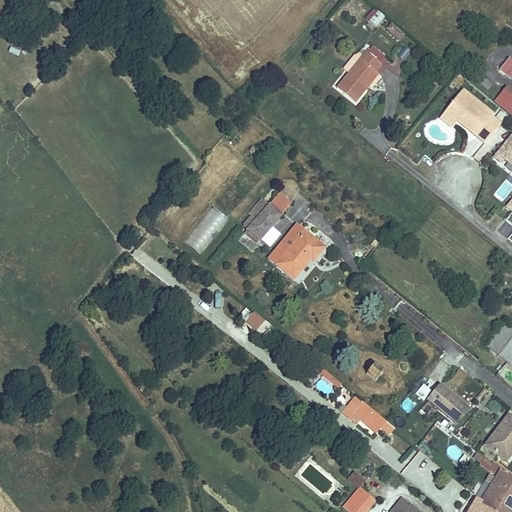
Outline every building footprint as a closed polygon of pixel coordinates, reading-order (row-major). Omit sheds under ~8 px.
[(367,18),(370,21),(377,13),(373,10),(367,18)] [(378,12),(370,21),(370,22),(376,27),(384,17),(378,12)] [(391,25),(387,30),(399,40),(403,36),(391,25)] [(19,56),(20,52),(10,48),(8,52),(19,56)] [(349,74),(337,89),(355,103),(367,89),(362,85),(373,71),(376,73),(382,65),(379,63),(384,57),(372,48),(368,54),(366,52),(365,53),(361,50),(359,53),(355,56),(343,70),(349,74)] [(511,78),(511,60),(509,58),(500,70),(511,79),(511,78)] [(362,85),(367,89),(378,74),(376,73),(373,71),(362,85)] [(490,84),(483,78),(478,82),(486,89),(490,84)] [(433,82),(428,89),(432,92),(437,84),(433,82)] [(511,95),(504,90),(494,102),(511,115),(511,95)] [(462,91),(445,112),(457,122),(476,137),(492,115),(462,91)] [(501,111),(496,117),(502,121),(506,116),(501,111)] [(445,112),(440,119),(452,128),(457,122),(445,112)] [(491,117),(476,137),(485,144),(501,125),(491,117)] [(511,135),(511,136),(494,158),(501,164),(504,160),(511,166),(511,135)] [(493,196),(506,204),(511,194),(511,185),(504,180),(493,196)] [(279,195),(269,206),(280,216),(290,205),(279,195)] [(262,200),(249,215),(251,217),(258,209),(262,213),(269,205),(262,200)] [(199,255),(228,220),(211,205),(181,241),(199,255)] [(249,233),(259,242),(281,216),(280,216),(269,206),(269,205),(262,213),(258,209),(243,227),(247,231),(244,234),(247,236),(249,233)] [(297,226),(269,260),(294,280),(310,260),(313,262),(324,248),(297,226)] [(249,233),(247,236),(257,244),(259,242),(249,233)] [(254,313),(246,322),(256,331),(265,322),(254,313)] [(265,322),(257,332),(264,338),(272,328),(265,322)] [(511,332),(504,326),(488,348),(511,366),(511,332)] [(374,365),(366,374),(375,382),(383,373),(374,365)] [(321,380),(315,388),(327,397),(333,389),(321,380)] [(439,386),(428,400),(456,424),(468,410),(439,386)] [(391,427),(363,403),(362,404),(356,399),(346,409),(353,415),(350,419),(357,425),(360,421),(376,434),(382,426),(387,431),(391,427)] [(511,418),(508,416),(485,447),(508,464),(511,459),(511,418)] [(437,422),(434,425),(451,438),(453,435),(437,422)] [(478,453),(474,458),(480,462),(479,464),(498,475),(501,471),(478,453)] [(498,475),(479,506),(488,511),(511,511),(511,479),(501,471),(498,475)] [(354,474),(349,480),(358,488),(364,482),(354,474)] [(496,479),(490,475),(477,495),(480,497),(478,500),(481,502),(496,479)] [(359,489),(354,495),(359,499),(348,511),(365,511),(374,502),(359,489)] [(354,495),(344,508),(348,511),(359,499),(354,495)] [(476,499),(468,511),(488,511),(479,506),(481,502),(476,499)] [(416,511),(402,500),(391,511),(416,511)]
